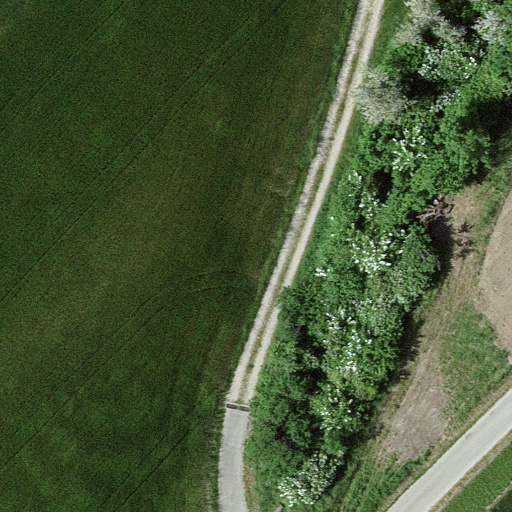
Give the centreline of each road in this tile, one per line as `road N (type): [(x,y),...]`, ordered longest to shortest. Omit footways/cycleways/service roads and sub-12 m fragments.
road 1 (track): [(210,511),(342,0)]
road 2 (track): [(373,511),(511,358)]
